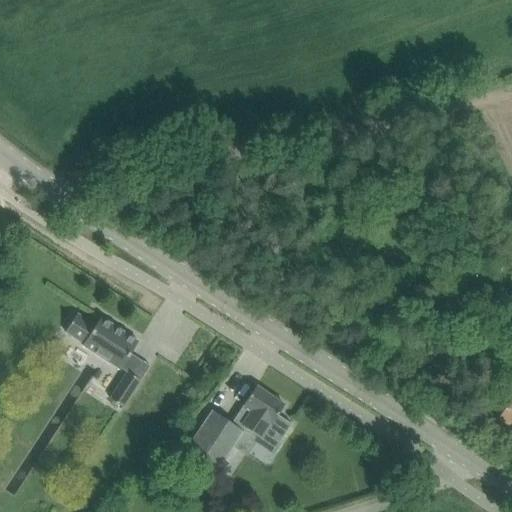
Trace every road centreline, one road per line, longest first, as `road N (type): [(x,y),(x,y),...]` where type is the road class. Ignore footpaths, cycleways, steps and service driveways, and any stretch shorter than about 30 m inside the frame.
road 1 (tertiary): [(472,465),(48,197),(0,152)]
road 2 (unclassified): [(361,511),(472,465)]
